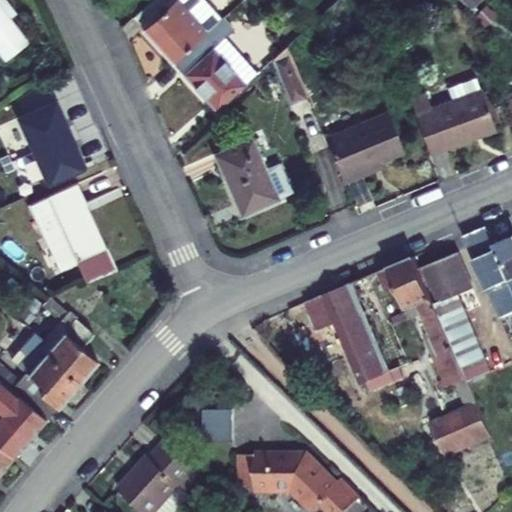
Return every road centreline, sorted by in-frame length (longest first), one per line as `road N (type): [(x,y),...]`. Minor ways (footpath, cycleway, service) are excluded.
road 1 (residential): [(67,0),(208,309)]
road 2 (residential): [(511,181),(208,309)]
road 3 (residential): [(208,309),(156,354),(22,511)]
